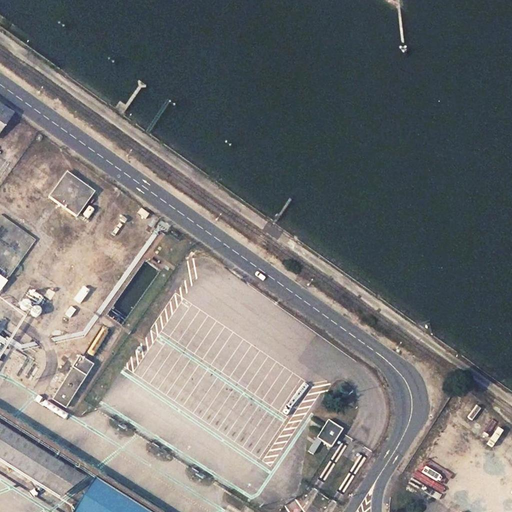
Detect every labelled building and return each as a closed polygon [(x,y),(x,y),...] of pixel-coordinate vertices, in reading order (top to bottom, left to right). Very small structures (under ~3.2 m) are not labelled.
[(0,105),(0,132),(13,115),(0,105)] [(65,172),(46,196),(75,217),(93,193),(65,172)] [(0,217),(0,288),(6,278),(17,260),(18,261),(24,250),(27,251),(35,238),(0,217)] [(72,367),(48,405),(62,414),(86,376),(72,367)] [(331,447),(340,427),(324,420),(315,440),(331,447)] [(0,460),(40,485),(64,465),(0,425),(0,460)] [(139,511),(77,472),(56,503),(70,511),(139,511)]
